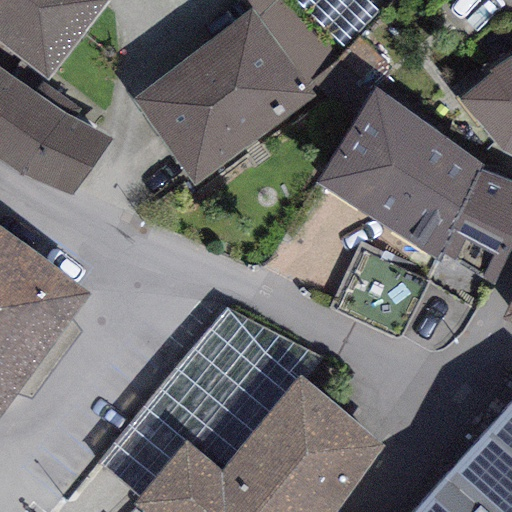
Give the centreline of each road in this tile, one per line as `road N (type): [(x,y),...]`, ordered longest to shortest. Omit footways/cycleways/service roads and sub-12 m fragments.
road 1 (residential): [(0,184),(46,214),(227,274),(441,398)]
road 2 (residential): [(361,511),(441,398)]
